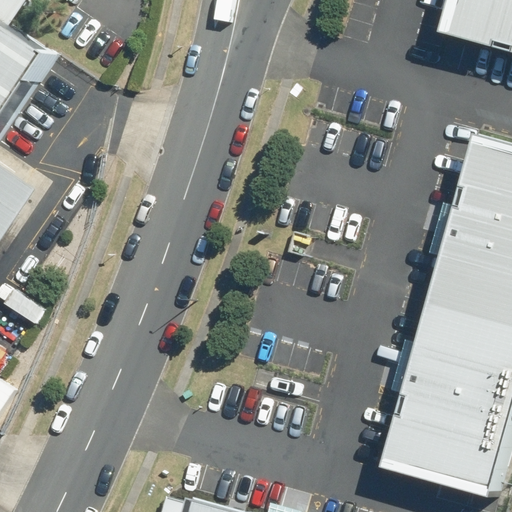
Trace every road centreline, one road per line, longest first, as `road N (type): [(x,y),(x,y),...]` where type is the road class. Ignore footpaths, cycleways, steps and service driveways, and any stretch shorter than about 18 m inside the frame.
road 1 (unclassified): [(57,511),(128,352),(233,33)]
road 2 (unknown): [(227,54),(131,105),(58,119),(0,183)]
